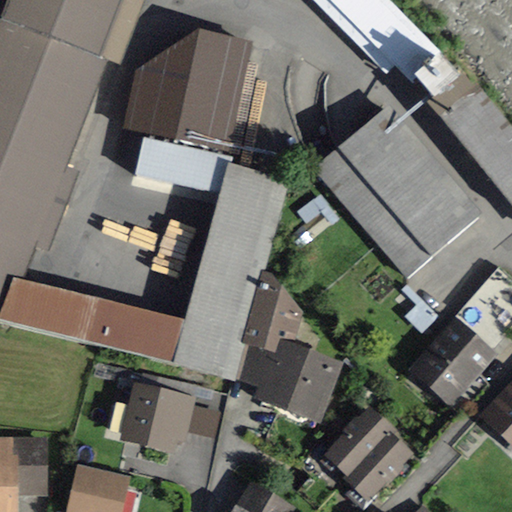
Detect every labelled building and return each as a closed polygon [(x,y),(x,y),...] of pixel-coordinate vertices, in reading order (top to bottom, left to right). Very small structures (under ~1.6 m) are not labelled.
[(10,0),(0,27),(0,320),(17,277),(124,0),(10,0)] [(417,43),(374,0),(329,0),(395,67),(420,42),(417,43)] [(199,35),(138,74),(121,128),(221,151),(249,46),(199,35)] [(417,82),(433,100),(455,81),(440,63),(417,82)] [(511,136),(475,90),(443,117),(511,201),(511,136)] [(386,111),(315,172),(407,279),(477,217),(386,111)] [(135,176),(221,195),(224,196),(229,170),(231,160),(143,141),(135,176)] [(190,320),(112,301),(98,347),(218,377),(267,179),(229,170),(224,196),(221,195),(190,320)] [(495,354),(511,333),(511,282),(497,269),(454,321),(495,354)] [(112,301),(17,277),(0,320),(0,323),(98,347),(112,301)] [(276,352),(280,354),(281,351),(287,353),(298,315),(271,281),(262,279),(245,341),(276,352)] [(423,333),(437,320),(410,291),(396,305),(423,333)] [(439,339),(410,372),(445,402),(487,354),(458,328),(444,343),(439,339)] [(287,353),(281,351),(280,354),(266,390),(284,397),(282,402),(315,415),(332,370),(310,362),(287,353)] [(137,394),(133,410),(117,407),(111,433),(170,447),(173,435),(182,437),(189,406),(137,394)] [(511,395),(491,418),(511,437),(511,395)] [(215,437),(221,410),(196,405),(190,432),(215,437)] [(351,474),(351,475),(389,435),(369,416),(361,425),(357,425),(348,435),(348,438),(334,453),(353,472),(351,474)] [(389,435),(351,475),(371,494),(385,479),(389,479),(406,456),(388,439),(389,435)] [(0,511),(11,511),(12,494),(40,494),(41,443),(0,443),(0,511)] [(81,473),(71,511),(115,511),(122,482),(81,473)] [(253,490),(240,511),(286,511),(288,510),(253,490)]
